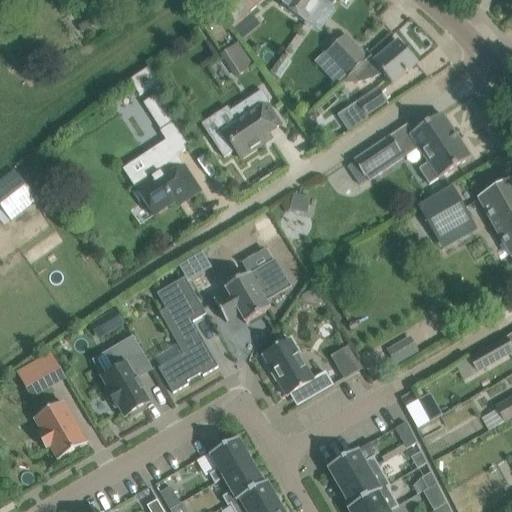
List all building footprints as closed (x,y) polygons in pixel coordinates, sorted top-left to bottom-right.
[(230,0),(221,8),(235,25),(264,0),(230,0)] [(286,0),(282,7),(293,16),(304,0),(286,0)] [(322,0),(332,7),(337,1),(345,6),(349,0),(304,0),(293,16),(305,24),(322,0)] [(324,55),(347,78),(368,58),(345,35),(324,55)] [(219,54),(235,79),(253,67),(237,42),(219,54)] [(382,73),(392,85),(416,64),(398,42),(374,63),(369,58),(343,84),(345,84),(358,83),(364,82),(369,80),(376,78),(382,73)] [(129,81),(139,96),(158,83),(148,68),(129,81)] [(224,158),(235,151),(241,160),(272,140),(268,134),(281,126),(267,104),(270,103),(270,102),(269,102),(262,91),(230,112),(237,124),(225,132),(223,129),(210,138),(224,158)] [(359,104),(367,116),(386,102),(379,91),(359,104)] [(428,163),(419,169),(429,185),(439,179),(471,158),(441,114),(410,135),(428,163)] [(173,123),(160,131),(166,141),(144,155),(152,167),(136,177),(130,181),(136,191),(132,194),(139,203),(143,200),(153,217),(183,197),(186,201),(200,191),(177,156),(189,148),(173,123)] [(363,175),(399,151),(390,136),(389,137),(389,138),(354,161),(354,160),(353,161),(363,175)] [(14,171),(0,180),(0,208),(4,214),(31,193),(14,171)] [(511,180),(511,181),(478,200),(511,258),(511,257),(511,180)] [(418,207),(436,240),(471,220),(453,188),(418,207)] [(293,211),(310,214),(313,197),(297,194),(293,211)] [(247,324),(270,311),(266,303),(293,288),(277,260),(227,289),(229,294),(215,302),(228,323),(241,315),(247,324)] [(159,311),(183,353),(158,367),(172,391),(188,382),(186,380),(201,371),(202,374),(217,365),(191,320),(205,312),(183,276),(156,292),(165,307),(159,311)] [(124,324),(116,309),(101,318),(110,332),(124,324)] [(511,334),(470,357),(456,366),(465,380),(511,353),(511,334)] [(396,368),(420,354),(409,337),(386,351),(396,368)] [(146,409),(144,407),(148,404),(141,391),(143,390),(138,382),(136,383),(134,380),(152,370),(134,338),(108,353),(118,370),(103,379),(110,391),(107,393),(115,408),(118,406),(125,418),(131,414),(133,417),(146,409)] [(306,387),(313,399),(333,387),(326,373),(314,380),(290,340),(262,356),(287,398),(290,396),(306,387)] [(348,348),(334,356),(344,373),(358,365),(348,348)] [(51,355),(17,374),(29,395),(63,376),(51,355)] [(413,430),(439,415),(426,392),(400,407),(413,430)] [(511,398),(494,408),(495,411),(502,423),(511,416),(511,398)] [(58,461),(87,444),(63,403),(34,420),(41,433),(37,435),(46,451),(50,448),(58,461)] [(416,444),(412,436),(402,442),(404,445),(407,449),(416,444)] [(238,439),(210,455),(209,456),(218,470),(209,475),(214,484),(223,479),(251,462),(238,439)] [(378,466),(373,457),(364,462),(358,451),(327,469),(339,489),(378,466)] [(417,469),(427,464),(421,452),(411,458),(417,469)] [(264,485),(264,484),(251,462),(223,479),(231,492),(222,498),(227,507),(230,505),(264,485)] [(387,487),(387,488),(390,486),(378,466),(339,489),(350,508),(350,509),(387,487)] [(428,490),(437,484),(431,473),(421,479),(428,490)] [(264,485),(230,505),(234,511),(269,511),(280,506),(267,482),(264,484),(264,485)] [(170,487),(160,493),(170,511),(180,505),(170,487)] [(347,509),(348,511),(389,511),(390,511),(389,511),(390,511),(398,507),(387,488),(387,487),(350,509),(350,508),(347,509)] [(431,502),(435,511),(447,504),(443,496),(431,502)] [(157,501),(147,506),(150,511),(153,511),(161,508),(157,501)]
